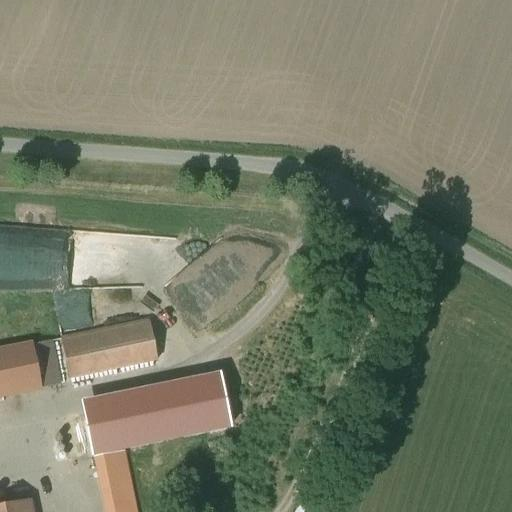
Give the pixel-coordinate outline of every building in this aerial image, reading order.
[(149,321),(61,340),(69,379),(126,367),(121,342),(152,336),(149,321)] [(152,336),(121,342),(126,367),(157,360),(152,336)] [(31,345),(0,351),(0,396),(40,389),(31,345)] [(139,407),(60,423),(67,458),(146,442),(139,407)] [(132,511),(123,473),(99,478),(106,511),(132,511)] [(0,511),(32,511),(31,501),(0,507),(0,511)]
